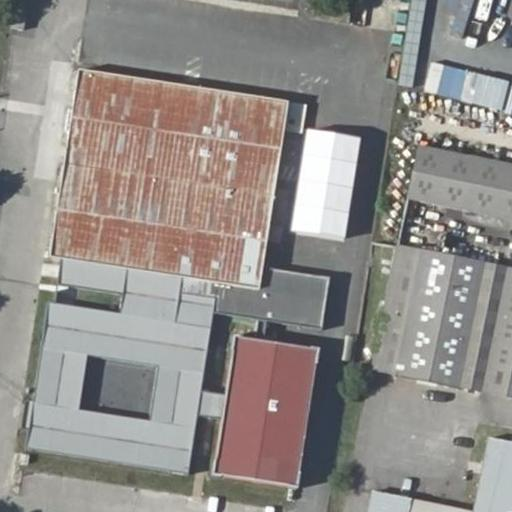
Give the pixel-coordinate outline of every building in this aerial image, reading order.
[(511,113),(511,82),(432,61),(424,91),(511,113)] [(218,307),(182,301),(185,284),(259,296),(262,274),(271,218),(277,175),(287,109),(78,77),(49,264),(65,267),(60,293),(122,302),(120,321),(50,310),(27,459),(190,483),(199,427),(222,430),(213,486),(296,499),(317,357),(235,345),(226,401),(203,397),(216,319),(218,307)] [(511,170),(398,152),(391,203),(511,224),(511,170)] [(277,175),(271,218),(288,221),(294,178),(277,175)] [(511,275),(383,254),(361,380),(511,406),(511,275)] [(328,283),(262,274),(259,296),(185,284),(182,301),(218,307),(216,319),(320,335),(328,283)] [(444,511),(370,501),(367,511),(511,511),(511,449),(487,445),(474,511),(444,511)]
